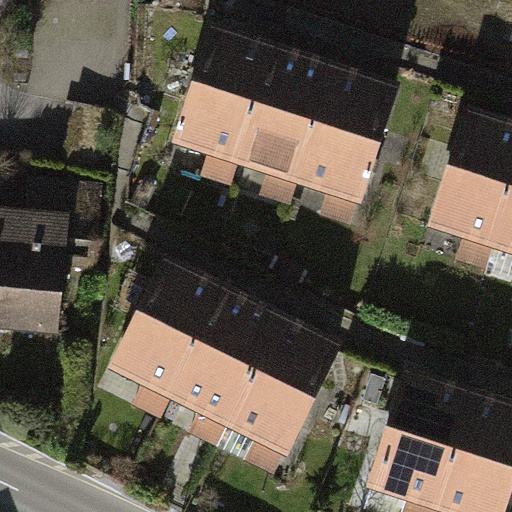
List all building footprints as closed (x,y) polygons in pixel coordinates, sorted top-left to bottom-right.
[(236,195),(241,179),(278,61),(215,41),(178,160),(212,170),(207,186),(236,195)] [(298,215),(303,199),(341,81),(278,61),(241,179),(274,190),(268,205),(298,215)] [(333,227),(361,235),(404,100),(341,81),(303,199),(338,210),(333,227)] [(491,279),(496,264),(511,211),(511,135),(470,122),(432,244),(466,255),(461,270),(491,279)] [(26,222),(0,220),(0,347),(60,352),(67,260),(102,263),(107,195),(29,189),(26,222)] [(511,211),(496,264),(511,268),(511,211)] [(165,430),(173,415),(231,304),(172,273),(114,384),(146,401),(138,416),(165,430)] [(225,460),(232,445),(290,335),(231,304),(173,415),(202,430),(195,444),(225,460)] [(256,476),(284,490),(349,366),(290,335),(232,445),(263,462),(256,476)] [(443,511),(477,409),(407,387),(370,503),(399,511),(443,511)] [(511,511),(511,420),(477,409),(443,511),(511,511)]
